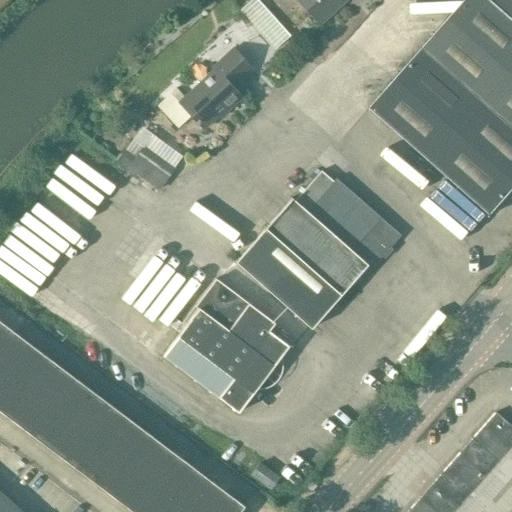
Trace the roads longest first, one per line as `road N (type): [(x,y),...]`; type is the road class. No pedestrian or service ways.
road 1 (unknown): [(506,308),(331,124),(329,103),(410,0)]
road 2 (secondary): [(326,511),(493,324)]
road 3 (unknown): [(106,511),(0,432)]
